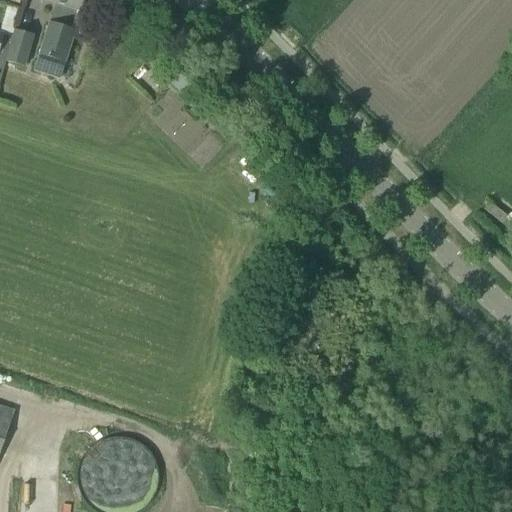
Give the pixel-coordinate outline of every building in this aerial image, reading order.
[(58,80),(64,62),(74,28),(71,27),(77,8),(80,9),(82,3),(82,0),(46,0),(54,2),(32,71),(58,80)] [(12,38),(5,62),(25,67),(33,35),(14,30),(12,38)] [(0,34),(0,79),(5,62),(12,38),(0,34)] [(202,117),(207,112),(223,128),(230,121),(214,105),(216,103),(182,70),(169,84),(202,117)] [(0,409),(0,447),(12,414),(0,409)] [(158,474),(157,471),(157,470),(156,466),(155,463),(153,459),(152,456),(150,453),(147,451),(145,448),(142,446),(139,444),(136,442),(132,440),(129,439),(126,438),(122,438),(118,438),(115,438),(111,438),(108,439),(104,440),(101,441),(98,443),(95,445),(92,447),(89,449),(86,452),(84,454),(82,458),(81,461),(79,464),(78,467),(77,471),(77,475),(77,478),(77,482),(77,485),(78,489),(80,494),(81,497),(83,500),(85,503),(88,506),(90,509),(93,511),(94,511),(139,511),(141,511),(143,509),(146,507),(148,504),(151,501),(153,498),(154,495),(156,492),(157,488),(157,485),(158,481),(158,478),(158,474)]
